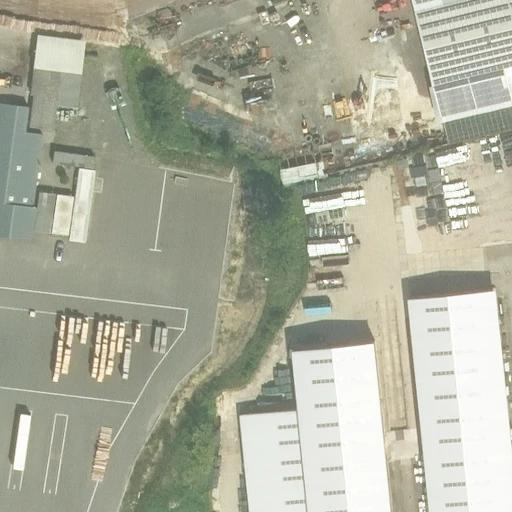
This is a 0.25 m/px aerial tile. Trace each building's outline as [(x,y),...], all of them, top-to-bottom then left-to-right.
[(511,0),(407,0),(429,99),(511,80),(511,0)] [(92,38),(42,31),(33,94),(37,94),(33,125),(58,128),(61,104),(83,107),(92,38)] [(0,235),(37,240),(41,205),(37,205),(46,131),(30,129),(33,105),(0,101),(0,104),(0,235)] [(392,292),(412,511),(511,511),(511,341),(508,300),(506,282),(392,292)] [(390,511),(374,331),(289,339),(295,405),(237,411),(246,511),(390,511)] [(156,452),(154,475),(169,476),(171,452),(156,452)]
